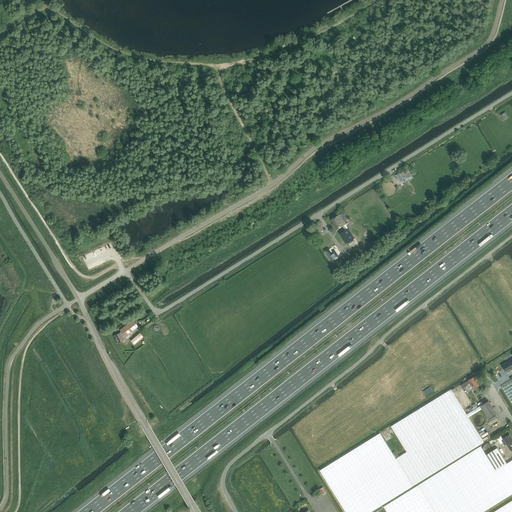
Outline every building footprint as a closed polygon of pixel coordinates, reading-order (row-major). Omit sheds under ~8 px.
[(408,169),(396,176),(400,182),(407,178),(409,180),(413,178),(411,176),(412,176),(408,169)] [(339,215),(331,220),(337,229),(342,226),(345,224),(339,215)] [(345,231),(342,233),(345,237),(343,238),(346,243),(352,240),(354,238),(348,229),(345,224),(342,226),(345,231)] [(331,253),(328,255),(331,260),(338,256),(335,251),(331,253)] [(125,337),(138,326),(133,320),(120,330),(125,337)] [(125,340),(121,332),(113,336),(118,344),(125,340)] [(134,344),(142,337),(139,334),(131,341),(134,344)] [(511,370),(511,369),(511,358),(501,365),(506,373),(508,372),(508,373),(511,371),(511,370)] [(473,389),(480,385),(474,376),(466,382),(468,384),(469,383),(473,389)] [(511,380),(502,387),(511,403),(511,380)] [(430,387),(423,391),(426,395),(433,391),(430,387)] [(482,409),(480,406),(467,414),(451,389),(391,426),(407,452),(396,458),(395,458),(392,453),(380,433),(320,470),(345,511),(371,511),(415,485),(484,442),(468,417),(482,409)] [(480,406),(482,409),(488,419),(496,414),(489,401),(480,406)] [(484,423),(484,422),(484,420),(483,418),(481,416),(480,416),(479,416),(478,416),(476,416),(474,417),(473,419),(473,420),(473,422),(473,424),(474,425),(475,426),(476,427),(478,428),(479,427),(480,427),(481,427),(482,426),(483,425),(484,424),(484,423)] [(496,416),(489,420),(491,425),(498,420),(496,416)] [(511,439),(509,434),(503,438),(505,441),(507,444),(510,450),(511,449),(511,439)] [(387,504),(384,506),(387,511),(483,511),(511,494),(511,460),(506,464),(496,470),(495,470),(480,446),(414,488),(387,504)] [(496,470),(506,464),(497,448),(486,454),(496,470)] [(511,511),(511,500),(492,511),(511,511)]
